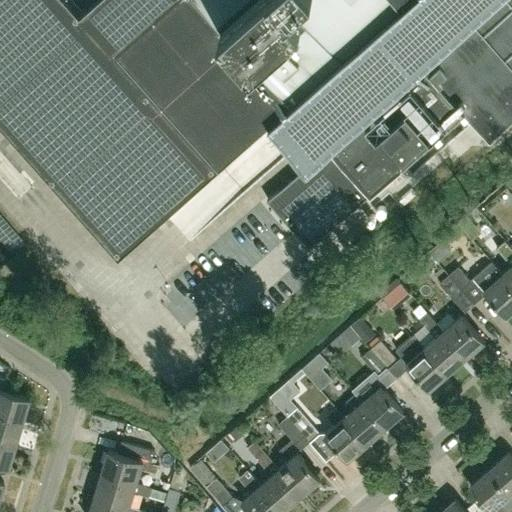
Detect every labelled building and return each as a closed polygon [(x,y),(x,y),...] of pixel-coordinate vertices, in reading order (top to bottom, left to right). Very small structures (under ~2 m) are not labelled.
[(403,4),(407,0),(93,0),(81,11),(70,0),(0,0),(0,120),(118,255),(220,165),(402,3),(403,4)] [(511,0),(493,0),(330,145),(371,191),(403,162),(464,108),(490,138),(508,122),(511,118),(511,0)] [(511,283),(511,246),(505,238),(497,245),(511,261),(511,263),(502,271),(492,260),(511,283)] [(511,309),(511,283),(492,260),(471,279),(459,265),(449,273),(474,302),(486,292),(506,315),(511,309)] [(474,302),(449,273),(440,282),(465,311),(474,302)] [(466,355),(427,311),(420,318),(429,329),(428,330),(433,336),(424,344),(447,371),(466,355)] [(461,312),(455,318),(449,311),(437,321),(428,311),(427,311),(466,355),(485,339),(461,312)] [(447,371),(424,344),(415,334),(396,350),(400,355),(397,357),(381,338),(371,347),(388,366),(397,376),(409,365),(429,387),(447,371)] [(388,366),(371,347),(361,355),(378,374),(388,366)] [(28,397),(5,390),(6,382),(0,380),(0,413),(21,420),(28,397)] [(380,383),(361,398),(347,381),(347,382),(385,426),(403,410),(380,383)] [(385,426),(347,382),(339,388),(348,399),(347,400),(352,406),(343,414),(336,406),(367,442),(385,426)] [(278,410),(290,403),(279,384),(267,391),(278,410)] [(308,395),(301,404),(314,414),(320,405),(308,395)] [(298,406),(288,414),(310,440),(320,431),(298,406)] [(367,442),(336,406),(327,414),(334,422),(325,430),(326,431),(340,447),(348,457),(367,442)] [(0,439),(15,443),(21,420),(0,413),(0,439)] [(320,477),(298,451),(310,440),(288,414),(278,422),(292,438),(279,449),(287,458),(278,466),(301,493),(320,477)] [(184,444),(197,433),(188,423),(176,434),(184,444)] [(0,464),(8,466),(15,443),(0,439),(0,464)] [(301,493),(255,439),(247,446),(265,467),(263,468),(269,474),(260,482),(248,468),(247,468),(283,509),(301,493)] [(109,447),(102,472),(137,482),(142,467),(156,471),(159,462),(109,447)] [(511,455),(508,451),(488,467),(509,491),(511,494),(511,455)] [(233,495),(216,476),(201,458),(190,467),(207,485),(223,504),(233,495)] [(500,499),(509,491),(488,467),(469,484),(493,511),(506,511),(509,510),(500,499)] [(173,511),(181,489),(186,472),(175,468),(169,486),(161,511),(173,511)] [(279,511),(283,509),(247,468),(238,476),(251,490),(242,498),(253,511),(279,511)] [(152,486),(137,482),(102,472),(95,495),(130,505),(135,490),(150,494),(152,486)] [(144,511),(145,509),(130,505),(95,495),(90,511),(144,511)] [(468,511),(455,497),(437,511),(468,511)]
